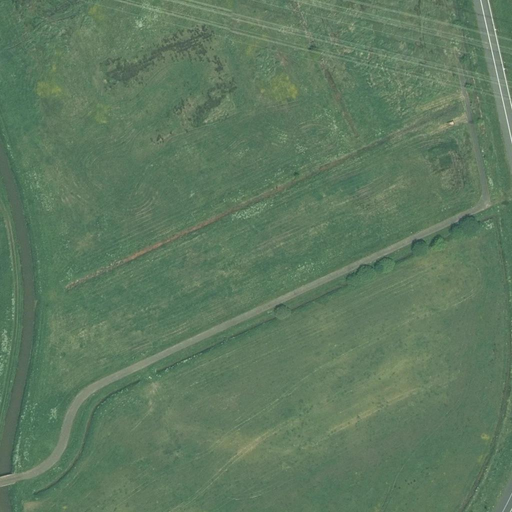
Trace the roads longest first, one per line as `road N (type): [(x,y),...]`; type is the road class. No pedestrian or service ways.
road 1 (unclassified): [(0,482),(54,457),(87,391),(478,209),(484,182),(453,46)]
road 2 (motorway): [(481,0),(511,133)]
